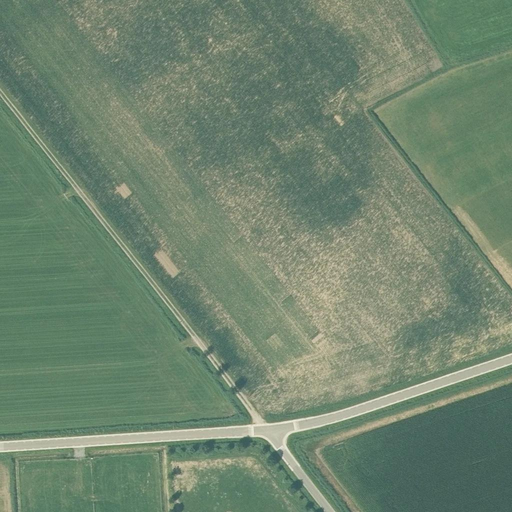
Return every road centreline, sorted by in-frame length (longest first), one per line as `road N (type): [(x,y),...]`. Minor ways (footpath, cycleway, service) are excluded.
road 1 (track): [(267,430),(0,93)]
road 2 (unclassified): [(0,448),(267,430)]
road 3 (unclassified): [(267,430),(511,359)]
